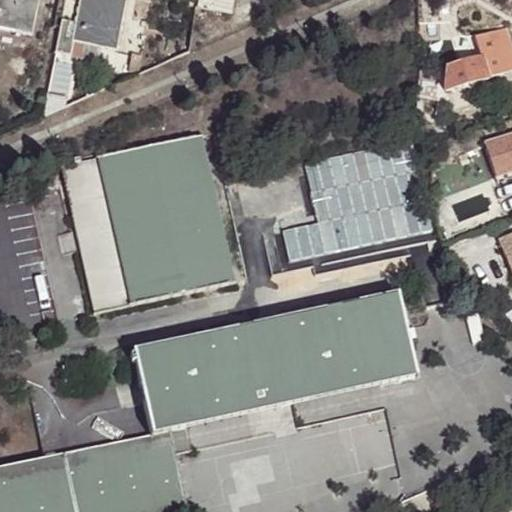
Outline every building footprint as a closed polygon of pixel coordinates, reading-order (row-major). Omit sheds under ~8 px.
[(0,0),(0,29),(31,34),(37,0),(0,0)] [(80,0),(77,25),(73,42),(116,51),(124,0),(80,0)] [(199,0),(199,9),(233,17),(236,0),(199,0)] [(71,57),(73,42),(77,25),(64,22),(57,54),(71,57)] [(474,41),(479,55),(500,47),(508,45),(503,31),(474,41)] [(479,55),(444,67),(442,80),(441,91),(511,66),(511,57),(508,45),(500,47),(479,55)] [(511,133),(481,143),(493,178),(511,171),(511,133)] [(107,195),(131,310),(237,286),(236,284),(233,284),(206,162),(201,142),(204,141),(203,138),(100,162),(107,195)] [(93,318),(131,310),(107,195),(100,162),(62,170),(62,171),(64,171),(72,207),(96,316),(92,317),(93,318)] [(511,171),(493,178),(496,187),(511,182),(511,171)] [(62,191),(49,194),(51,205),(64,202),(62,191)] [(511,232),(497,239),(511,276),(511,232)] [(148,438),(169,434),(414,380),(397,295),(130,354),(131,358),(132,366),(148,438)] [(0,511),(187,511),(169,434),(148,438),(64,455),(0,469),(0,511)]
